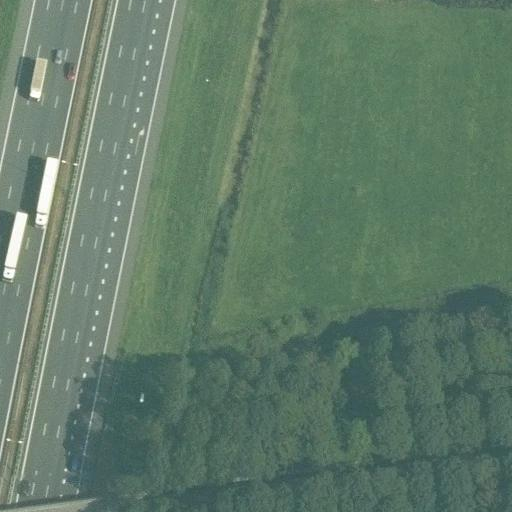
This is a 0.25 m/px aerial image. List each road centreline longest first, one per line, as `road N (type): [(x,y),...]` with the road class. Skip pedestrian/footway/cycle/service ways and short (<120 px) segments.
road 1 (motorway): [(36,511),(145,0)]
road 2 (unclassified): [(129,511),(511,461)]
road 3 (motorway): [(63,0),(0,311)]
